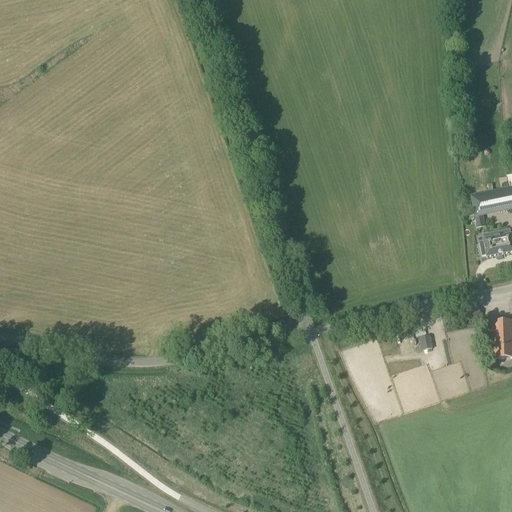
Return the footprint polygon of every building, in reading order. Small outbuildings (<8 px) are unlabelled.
[(511,206),(509,189),(493,192),(497,214),(511,210),(511,206)] [(511,246),(510,237),(509,232),(491,235),(492,240),(482,242),(482,244),(478,245),(481,259),(485,259),(500,256),(511,254),(511,246)] [(443,330),(481,321),(477,307),(439,315),(443,330)] [(490,360),(511,359),(511,323),(489,324),(490,360)] [(432,350),(429,337),(419,340),(421,352),(432,350)]
